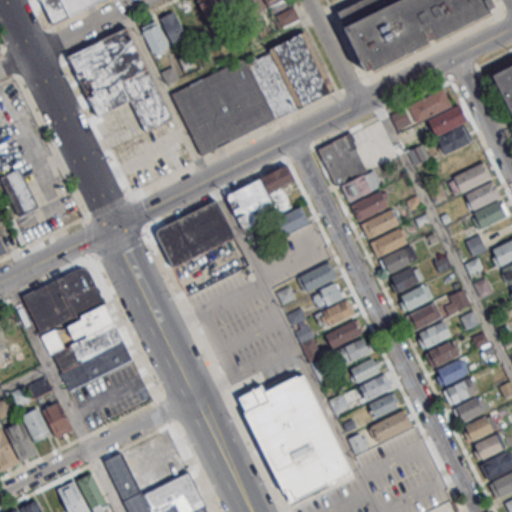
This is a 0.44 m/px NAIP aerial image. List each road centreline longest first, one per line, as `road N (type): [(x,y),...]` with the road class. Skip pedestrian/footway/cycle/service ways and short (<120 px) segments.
road 1 (tertiary): [(0,282),(511,28)]
road 2 (residential): [(294,137),(477,511)]
road 3 (tertiary): [(250,511),(154,316)]
road 4 (residential): [(0,493),(195,399)]
road 5 (residential): [(0,66),(136,0)]
road 6 (tertiary): [(71,133),(7,0)]
road 7 (residential): [(511,176),(453,57)]
